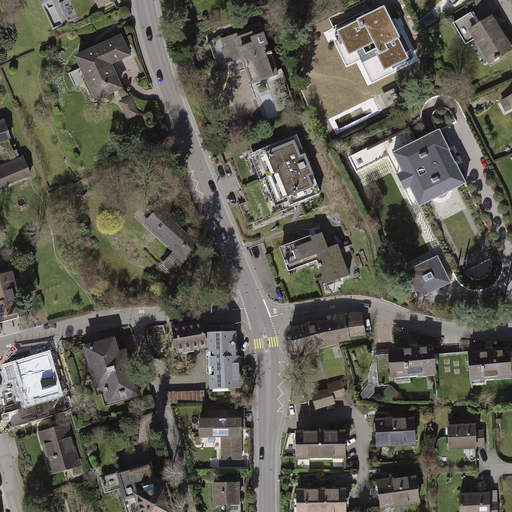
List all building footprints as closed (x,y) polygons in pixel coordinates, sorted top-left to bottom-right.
[(118,7),(115,0),(97,0),(103,13),(118,7)] [(348,59),(373,47),(375,50),(372,51),(382,74),(410,60),(385,7),(351,23),(353,26),(336,33),(348,59)] [(471,16),(453,28),(466,47),(473,43),(490,69),(511,54),(511,50),(491,19),(479,27),(471,16)] [(265,28),(214,48),(224,75),(243,67),(251,87),(283,75),(265,28)] [(119,31),(72,53),(93,99),(121,87),(110,63),(130,53),(119,31)] [(117,100),(125,118),(137,113),(129,95),(117,100)] [(5,120),(0,121),(0,189),(32,176),(24,157),(0,166),(0,144),(12,140),(5,120)] [(464,187),(436,131),(414,142),(407,128),(347,158),(354,173),(388,157),(415,211),(464,187)] [(299,137),(257,155),(278,203),(292,197),(295,203),(322,191),(299,137)] [(178,210),(167,200),(143,226),(173,253),(160,268),(173,278),(201,247),(170,219),(178,210)] [(323,233),(280,250),(290,275),(318,264),(327,287),(351,277),(339,246),(330,250),(323,233)] [(417,301),(448,286),(435,259),(403,274),(417,301)] [(0,276),(0,324),(20,321),(11,275),(0,276)] [(361,315),(313,326),(319,352),(367,338),(361,315)] [(313,326),(290,331),(297,356),(319,352),(313,326)] [(177,361),(213,355),(212,329),(199,327),(172,330),(177,361)] [(239,329),(212,329),(213,355),(213,390),(243,391),(239,329)] [(118,345),(86,355),(103,410),(135,400),(118,345)] [(437,345),(394,347),(396,388),(410,387),(410,380),(439,378),(437,345)] [(509,352),(470,356),(472,385),(511,381),(509,352)] [(49,353),(4,366),(8,381),(19,378),(27,405),(62,395),(49,353)] [(335,397),(315,400),(316,409),(337,406),(335,397)] [(244,418),(200,417),(200,442),(217,443),(216,468),(243,468),(244,418)] [(419,418),(377,418),(378,450),(419,449),(419,418)] [(71,424),(37,434),(49,477),(69,471),(72,481),(86,477),(71,424)] [(475,426),(450,427),(451,453),(486,451),(485,432),(475,433),(475,426)] [(346,429),(295,429),(294,464),(346,465),(346,429)] [(158,511),(145,463),(101,476),(107,497),(119,494),(123,511),(158,511)] [(425,476),(378,481),(381,511),(404,511),(428,509),(425,476)] [(244,511),(245,484),(213,483),(214,501),(224,503),(223,511),(244,511)] [(351,511),(351,492),(296,492),(296,511),(351,511)] [(489,492),(460,493),(460,511),(499,511),(499,497),(489,497),(489,492)]
